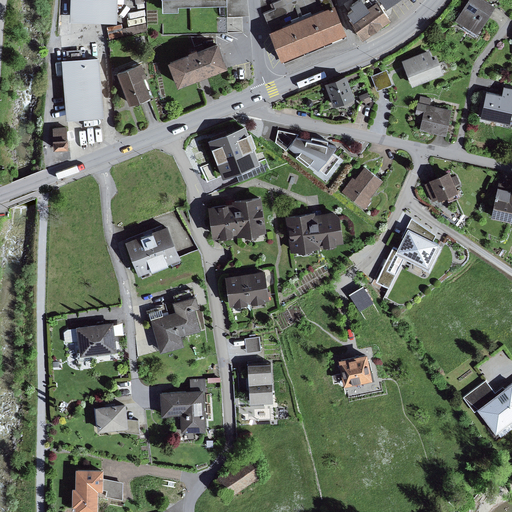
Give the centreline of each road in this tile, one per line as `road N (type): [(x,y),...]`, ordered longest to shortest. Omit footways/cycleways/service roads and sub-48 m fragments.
road 1 (residential): [(189,511),(232,442),(211,260),(170,130)]
road 2 (residential): [(138,394),(126,286),(97,159)]
road 3 (secondary): [(268,91),(381,46),(438,0)]
road 4 (residential): [(424,149),(257,112),(246,99)]
road 5 (track): [(56,0),(45,179)]
road 6 (residential): [(456,157),(476,67),(511,23)]
road 7 (residential): [(511,275),(404,196)]
